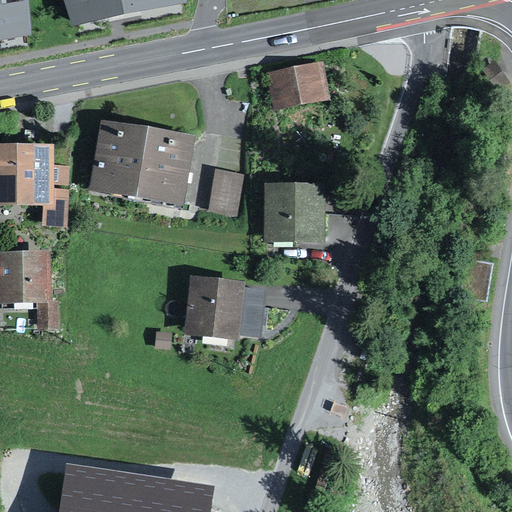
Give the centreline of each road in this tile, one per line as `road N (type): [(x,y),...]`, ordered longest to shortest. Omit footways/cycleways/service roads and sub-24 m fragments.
road 1 (residential): [(267,511),(421,70),(431,31),(425,3)]
road 2 (primary): [(0,89),(425,3)]
